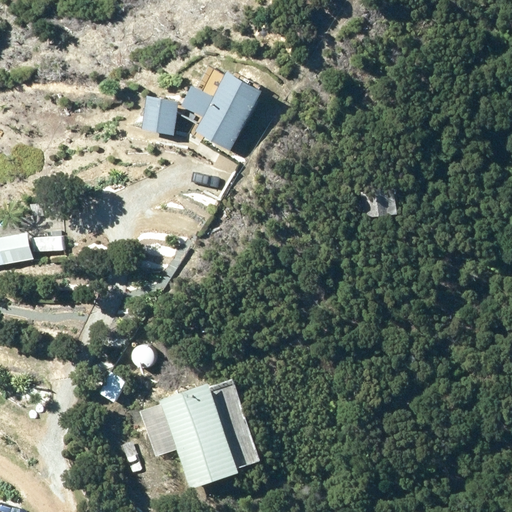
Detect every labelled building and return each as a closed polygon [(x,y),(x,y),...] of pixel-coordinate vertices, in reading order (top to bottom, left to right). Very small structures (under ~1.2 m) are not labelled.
[(188,110),(205,122),(203,127),(234,149),(277,88),(244,64),(235,76),(219,65),(188,107),(191,98),(160,90),(150,125),(181,133),(188,110)] [(409,183),(368,187),(371,213),(411,209),(409,183)] [(65,234),(34,237),(36,251),(66,248),(65,234)] [(7,237),(0,237),(0,263),(10,263),(7,237)] [(120,368),(105,391),(119,400),(133,377),(120,368)] [(223,376),(169,394),(171,400),(146,409),(161,453),(184,446),(197,485),(253,467),(223,376)]
